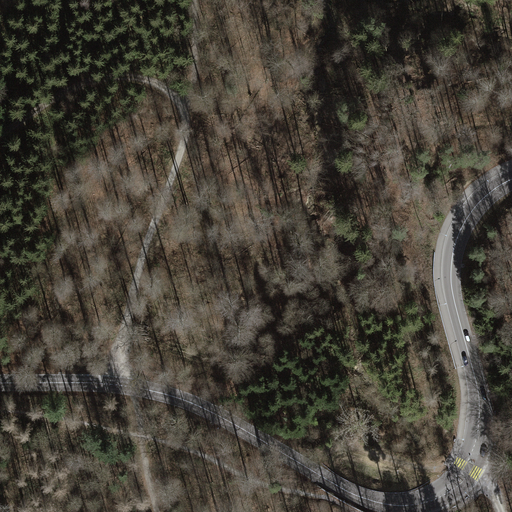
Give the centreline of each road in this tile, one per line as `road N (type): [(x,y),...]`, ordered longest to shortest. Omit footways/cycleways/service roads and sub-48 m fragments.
road 1 (secondary): [(0,382),(155,390),(226,420),(350,493),(393,505),(433,499),(468,468)]
road 2 (track): [(110,383),(183,141),(194,81),(194,0)]
road 3 (track): [(0,409),(140,433),(262,485),(354,511)]
road 4 (secondary): [(511,179),(480,200),(452,254),(451,286),(480,403),(468,468)]
road 5 (track): [(185,118),(161,86),(115,76),(78,86),(0,136)]
road 6 (track): [(134,386),(158,511)]
